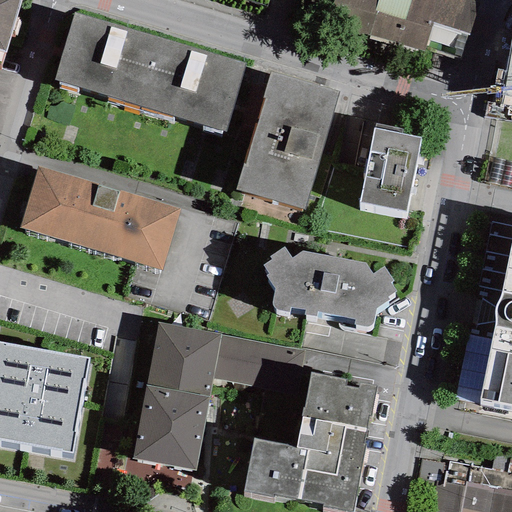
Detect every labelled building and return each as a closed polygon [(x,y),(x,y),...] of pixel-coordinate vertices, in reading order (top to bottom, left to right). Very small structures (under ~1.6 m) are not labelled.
[(21,0),(0,0),(0,51),(6,53),(21,0)] [(309,0),(305,14),(424,51),(433,23),(440,0),(309,0)] [(478,2),(471,0),(440,0),(433,23),(469,34),(478,2)] [(54,81),(139,107),(160,39),(75,13),(54,81)] [(511,34),(502,91),(511,92),(511,34)] [(245,65),(160,39),(139,107),(224,133),(245,65)] [(339,91),(270,71),(262,98),(264,98),(245,164),(243,163),(235,190),(304,210),(339,91)] [(375,129),(373,129),(359,203),(407,212),(421,138),(401,134),(402,129),(376,124),(375,129)] [(180,209),(37,166),(18,228),(162,271),(180,209)] [(511,234),(498,301),(494,308),(494,314),(495,322),(481,398),(511,404),(511,234)] [(364,263),(302,251),(291,258),(284,247),(269,257),(271,260),(262,266),(268,274),(265,276),(274,290),(272,303),(272,306),(273,308),(276,310),(289,312),(290,307),(305,309),(304,315),(315,317),(316,311),(355,319),(353,325),(367,328),(370,327),(372,325),(373,322),(376,309),(389,300),(387,297),(395,291),(390,283),(393,281),(383,267),(372,274),(364,263)] [(305,350),(157,323),(131,459),(195,471),(212,379),(297,395),(305,350)] [(121,374),(131,376),(140,339),(120,334),(105,395),(115,397),(121,374)] [(90,356),(0,340),(0,440),(73,453),(90,356)] [(345,380),(310,373),(296,446),(252,438),(242,491),(274,497),(274,496),(322,504),(322,507),(348,511),(352,511),(375,385),(359,382),(358,387),(344,385),(345,380)] [(488,511),(493,488),(466,482),(465,487),(459,511),(488,511)] [(459,511),(465,487),(444,483),(442,494),(438,511),(459,511)] [(511,511),(511,491),(493,488),(488,511),(511,511)]
